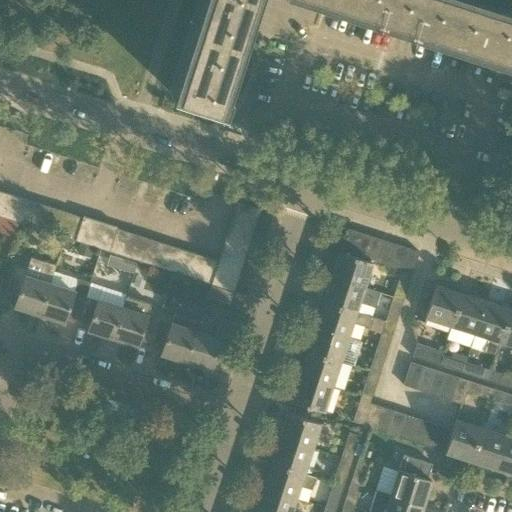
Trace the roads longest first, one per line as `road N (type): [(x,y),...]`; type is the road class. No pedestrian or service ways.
road 1 (residential): [(203,511),(310,184)]
road 2 (residential): [(310,184),(511,252)]
road 3 (residential): [(132,124),(310,184)]
road 4 (residential): [(0,81),(132,124)]
road 5 (residential): [(132,124),(174,0)]
